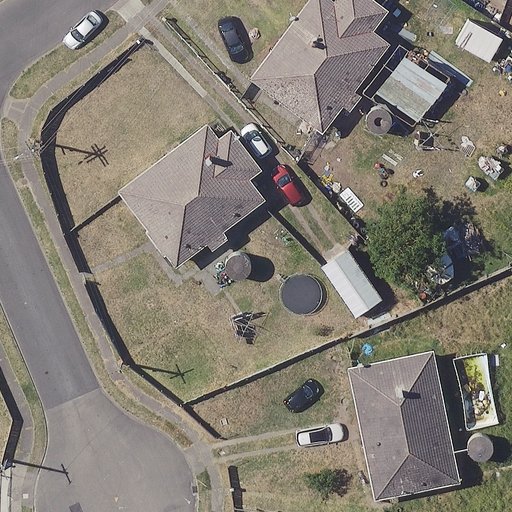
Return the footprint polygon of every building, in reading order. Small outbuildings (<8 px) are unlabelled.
[(302,0),(248,72),(322,126),(389,35),(376,19),(388,3),(384,0),(302,0)] [(206,118),(120,185),(178,260),(266,191),(251,171),(263,162),(232,122),(217,133),(206,118)] [(511,198),(511,182),(491,151),(453,177),(481,218),(511,198)] [(382,296),(348,244),(320,262),(354,314),(382,296)] [(431,344),(348,361),(374,490),(458,473),(431,344)]
